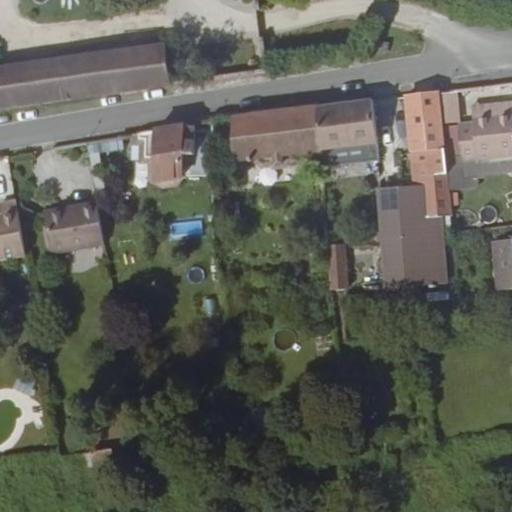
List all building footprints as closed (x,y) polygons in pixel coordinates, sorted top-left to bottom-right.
[(0,115),(265,74),(256,5),(243,7),(245,23),(249,22),(252,37),(162,50),(161,45),(0,69),(0,115)] [(382,44),(393,41),(389,29),(378,32),(382,44)] [(457,121),(455,93),(437,95),(440,122),(457,121)] [(437,95),(404,99),(409,141),(411,155),(418,154),(443,151),(440,122),(437,95)] [(319,153),(376,146),(370,104),(315,111),(319,153)] [(308,153),(309,163),(320,162),(319,153),(315,111),(232,121),(231,163),(255,160),(255,168),(261,171),(275,168),(275,173),(286,172),(285,166),(301,165),(299,154),(308,153)] [(511,155),(511,114),(457,121),(461,161),(511,155)] [(183,160),(185,129),(135,138),(137,148),(156,145),(155,164),(183,160)] [(419,165),(421,190),(446,187),(443,151),(418,154),(419,165)] [(0,193),(13,191),(7,157),(0,158),(0,193)] [(183,160),(155,164),(151,165),(150,183),(162,191),(174,190),(184,181),(183,160)] [(450,223),(446,187),(421,190),(380,194),(387,289),(456,283),(451,238),(450,223)] [(98,206),(62,212),(68,215),(99,210),(98,206)] [(105,248),(99,210),(68,215),(62,212),(54,213),(50,219),(47,219),(53,257),(105,248)] [(0,273),(28,268),(21,223),(5,225),(6,229),(0,229),(0,273)] [(511,243),(490,246),(496,295),(511,292),(511,243)] [(341,260),(327,261),(329,280),(335,279),(335,274),(342,274),(341,260)] [(97,470),(114,467),(111,451),(94,453),(97,470)] [(97,470),(94,453),(68,456),(71,469),(90,466),(92,471),(97,470)]
